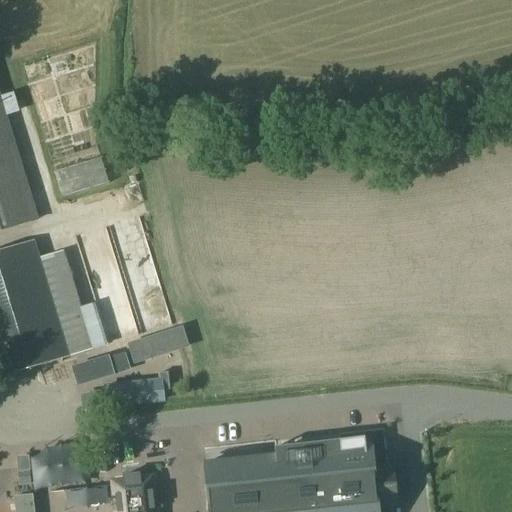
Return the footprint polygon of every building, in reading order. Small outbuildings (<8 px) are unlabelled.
[(2,98),(6,110),(21,105),(17,93),(2,98)] [(0,232),(37,221),(0,99),(0,232)] [(0,358),(6,377),(71,357),(35,242),(0,253),(0,358)] [(292,345),(336,343),(335,330),(291,331),(292,345)] [(155,349),(155,366),(211,364),(210,347),(155,349)] [(323,361),(322,352),(284,354),(284,362),(323,361)] [(263,363),(263,353),(216,354),(216,365),(263,363)] [(288,364),(288,387),(343,388),(344,365),(288,364)] [(87,371),(95,409),(126,403),(122,381),(100,386),(97,369),(87,371)] [(215,379),(163,381),(164,403),(216,402),(215,379)] [(237,387),(220,386),(220,400),(236,400),(237,387)] [(276,456),(205,464),(210,511),(378,511),(378,507),(387,506),(383,468),(374,469),(371,446),(366,446),(365,438),(339,441),(340,449),(276,456)] [(26,448),(27,508),(48,508),(47,447),(26,448)] [(158,511),(154,475),(110,480),(113,511),(158,511)]
